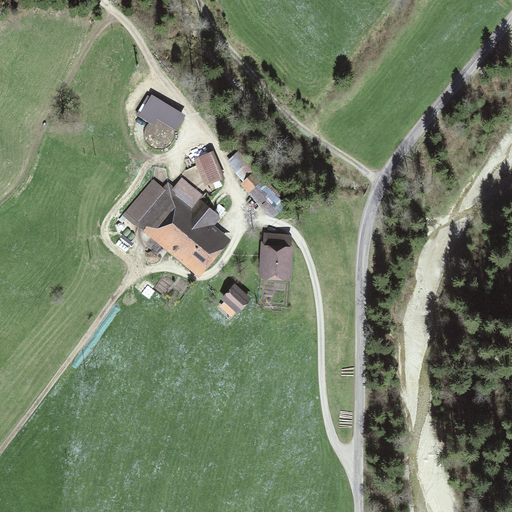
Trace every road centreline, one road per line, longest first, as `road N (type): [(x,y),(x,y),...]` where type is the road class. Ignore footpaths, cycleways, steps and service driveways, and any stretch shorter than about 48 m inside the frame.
road 1 (unclassified): [(358,511),(361,280),(370,212),(395,160),(511,17)]
road 2 (track): [(358,467),(338,447),(326,415),(319,303),(296,235),(259,218),(243,226),(208,277),(168,266)]
road 3 (track): [(259,218),(103,0)]
road 4 (track): [(382,180),(296,125),(200,0)]
road 5 (track): [(115,13),(91,39),(0,205)]
